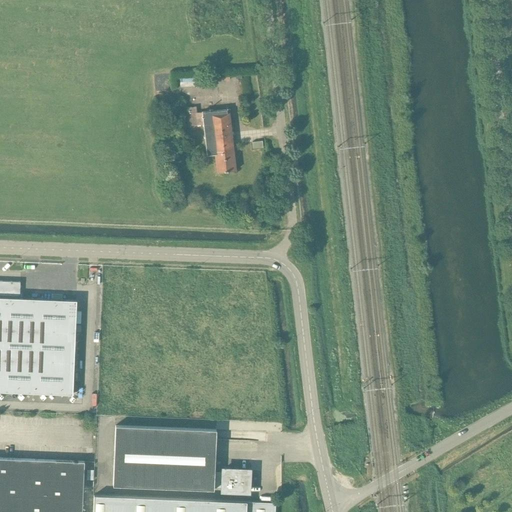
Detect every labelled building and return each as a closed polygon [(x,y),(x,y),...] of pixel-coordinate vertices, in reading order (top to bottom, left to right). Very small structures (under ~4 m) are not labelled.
[(203,124),(204,128),(231,125),(230,115),(231,115),(230,109),(229,109),(202,112),(202,113),(197,113),(197,107),(186,108),(188,126),(203,124)] [(204,128),(205,143),(233,140),(231,125),(204,128)] [(215,155),(215,157),(234,155),(233,140),(205,143),(207,155),(215,155)] [(217,172),(236,170),(234,155),(215,157),(217,172)] [(20,298),(20,282),(0,280),(0,391),(73,394),(77,300),(20,298)] [(223,491),(249,492),(250,470),(223,469),(223,472),(215,471),(216,430),(116,425),(113,485),(214,490),(214,488),(223,488),(223,491)] [(0,511),(82,511),(85,461),(78,461),(0,458),(0,511)] [(94,495),(93,511),(274,511),(275,503),(94,495)]
